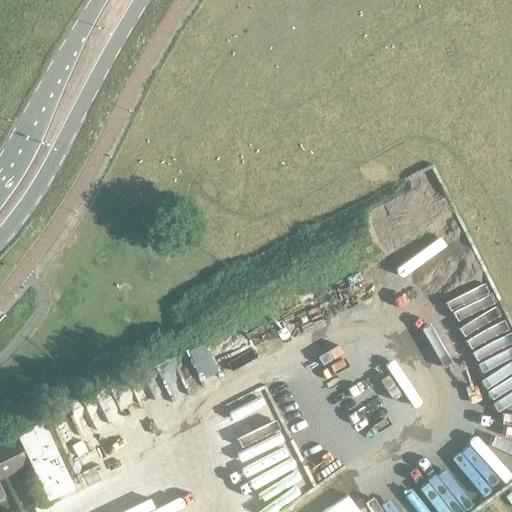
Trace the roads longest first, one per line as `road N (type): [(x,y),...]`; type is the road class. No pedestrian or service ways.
road 1 (primary): [(0,238),(143,0)]
road 2 (primary): [(96,0),(0,181)]
